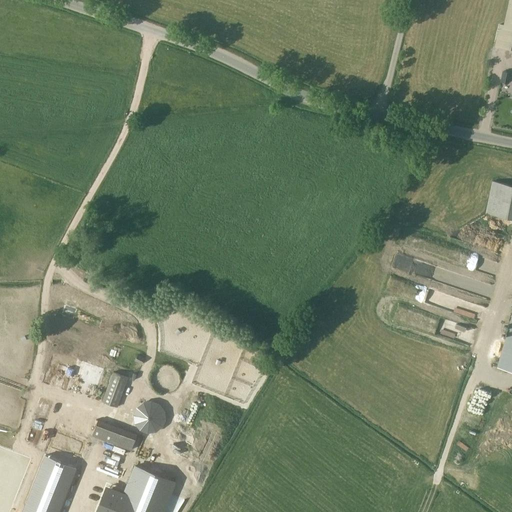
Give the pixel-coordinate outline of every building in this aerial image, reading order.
[(511,50),(511,0),(509,0),(503,25),(500,25),(494,46),(511,50)] [(511,74),(502,72),(500,82),(509,84),(511,74)] [(511,218),(511,185),(489,182),(484,214),(511,218)] [(396,293),(405,297),(410,285),(401,282),(396,293)] [(511,322),(499,367),(511,370),(511,322)] [(50,339),(38,369),(57,377),(60,369),(67,371),(72,359),(65,356),(69,346),(50,339)] [(67,371),(66,375),(89,384),(97,365),(73,356),(72,359),(67,371)] [(131,380),(120,411),(133,416),(144,385),(131,380)] [(472,433),(479,403),(486,404),(489,394),(483,393),(482,396),(474,394),(472,402),(463,400),(458,421),(465,423),(463,431),(472,433)] [(496,419),(501,399),(496,398),(491,418),(496,419)] [(79,423),(76,432),(125,448),(131,431),(70,411),(68,420),(79,423)] [(55,431),(49,445),(80,457),(85,443),(55,431)] [(57,511),(76,467),(46,455),(22,511),(57,511)] [(162,511),(174,483),(134,467),(123,495),(116,511),(162,511)] [(116,511),(123,495),(110,490),(101,511),(116,511)]
